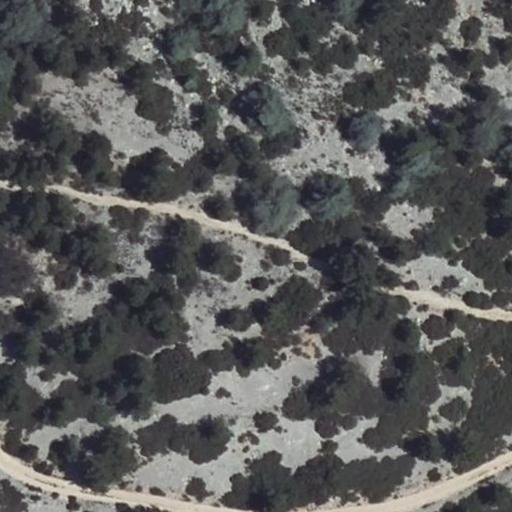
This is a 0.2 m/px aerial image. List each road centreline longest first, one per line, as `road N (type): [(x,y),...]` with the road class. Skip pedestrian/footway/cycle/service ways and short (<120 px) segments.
road 1 (track): [(0,455),(40,482),(221,511)]
road 2 (track): [(353,511),(420,499),(511,457)]
